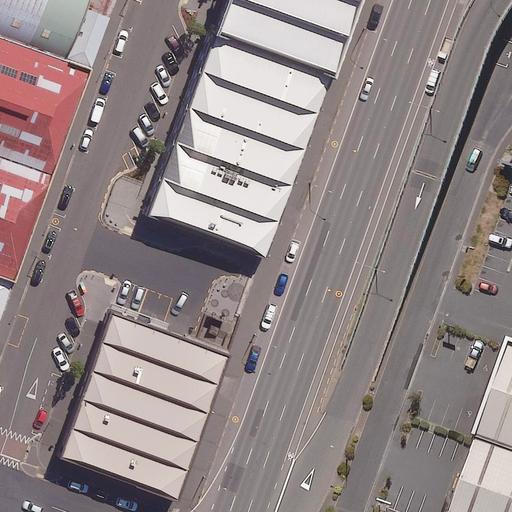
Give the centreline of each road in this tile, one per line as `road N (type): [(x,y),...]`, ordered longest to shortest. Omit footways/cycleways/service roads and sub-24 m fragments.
road 1 (trunk): [(502,0),(486,24),(343,407),(293,511)]
road 2 (trunk): [(422,0),(241,511)]
road 3 (residential): [(161,0),(0,455)]
road 4 (unclassified): [(486,124),(349,511)]
